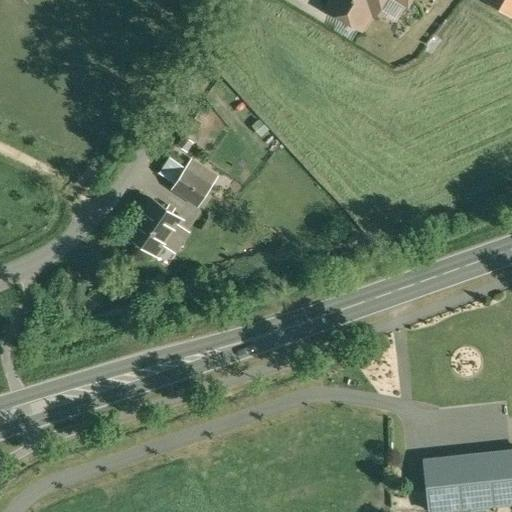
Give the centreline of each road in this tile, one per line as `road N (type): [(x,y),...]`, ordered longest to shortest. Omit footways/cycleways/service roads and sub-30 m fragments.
road 1 (primary): [(0,417),(511,251)]
road 2 (unclassified): [(241,0),(95,215),(43,261),(0,276)]
